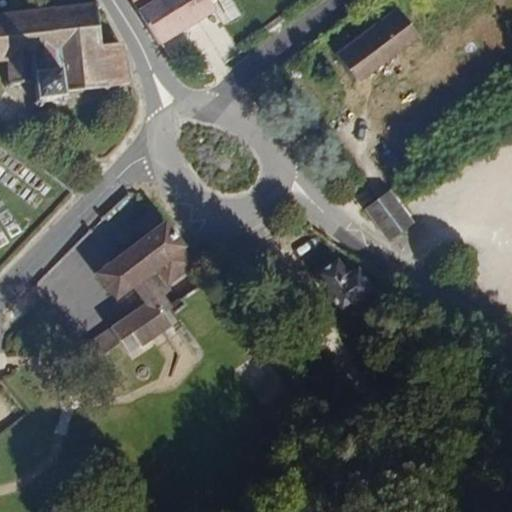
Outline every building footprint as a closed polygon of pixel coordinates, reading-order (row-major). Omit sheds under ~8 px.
[(197,20),(215,9),(209,0),(125,0),(155,45),(197,20)] [(0,9),(0,72),(7,72),(8,94),(27,93),(28,110),(64,107),(63,94),(126,90),(123,45),(101,46),(98,4),(0,9)] [(401,17),(335,54),(340,70),(352,85),(418,48),(401,17)] [(412,222),(388,190),(363,209),(387,241),(412,222)] [(197,264),(149,202),(125,220),(140,240),(95,275),(118,304),(136,291),(152,312),(132,327),(148,349),(181,323),(148,281),(161,270),(172,284),(197,264)] [(341,310),(375,286),(353,267),(345,273),(337,261),(317,275),(341,310)] [(260,352),(236,369),(266,411),(290,393),(260,352)]
